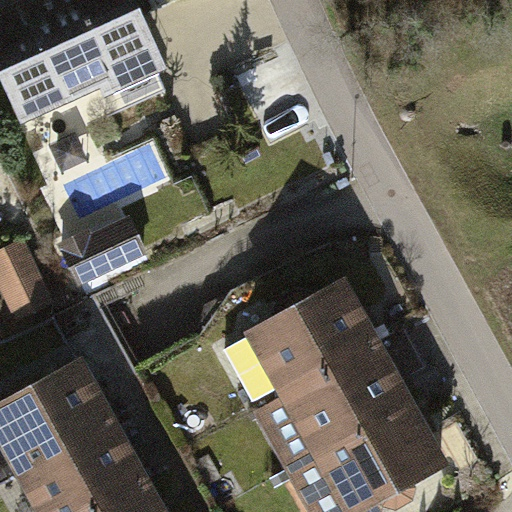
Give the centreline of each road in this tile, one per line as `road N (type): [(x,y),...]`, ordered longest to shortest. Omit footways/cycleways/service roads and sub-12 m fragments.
road 1 (residential): [(297,0),(511,413)]
road 2 (unknown): [(111,320),(392,193)]
